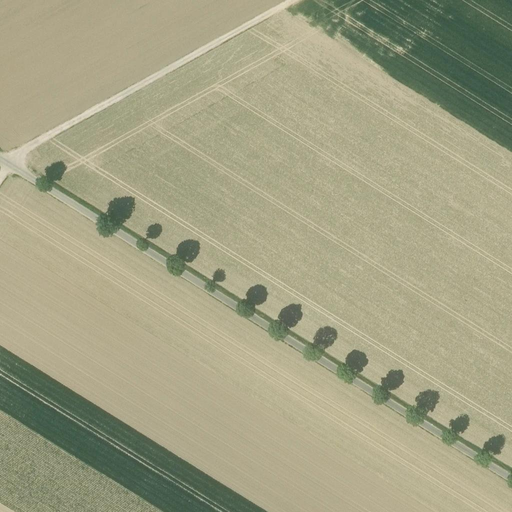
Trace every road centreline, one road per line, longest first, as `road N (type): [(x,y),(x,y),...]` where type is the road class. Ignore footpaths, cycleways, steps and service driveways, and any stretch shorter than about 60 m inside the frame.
road 1 (track): [(511,481),(0,164)]
road 2 (track): [(0,183),(25,154),(302,0)]
